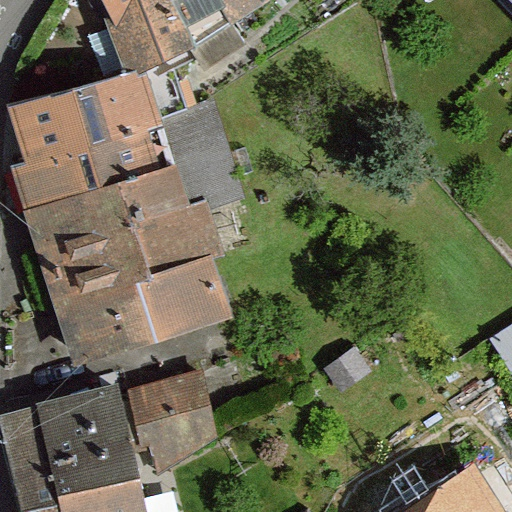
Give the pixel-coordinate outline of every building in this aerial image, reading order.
[(144,69),(145,74),(198,47),(272,0),(105,0),(117,22),(124,18),(144,69)] [(31,101),(46,153),(163,122),(145,74),(144,69),(31,101)] [(68,303),(206,258),(190,208),(240,195),(207,101),(163,122),(175,169),(38,209),(68,303)] [(22,159),(38,209),(175,169),(163,122),(46,153),(22,159)] [(206,258),(68,303),(84,356),(226,313),(206,258)] [(206,375),(134,391),(145,440),(154,437),(160,468),(218,434),(206,375)] [(4,421),(14,467),(54,457),(132,440),(119,389),(4,421)] [(149,511),(132,440),(54,457),(66,511),(149,511)] [(66,511),(54,457),(14,467),(24,511),(66,511)] [(511,488),(497,465),(472,480),(491,511),(506,511),(511,508),(511,488)] [(491,511),(472,480),(420,511),(491,511)]
